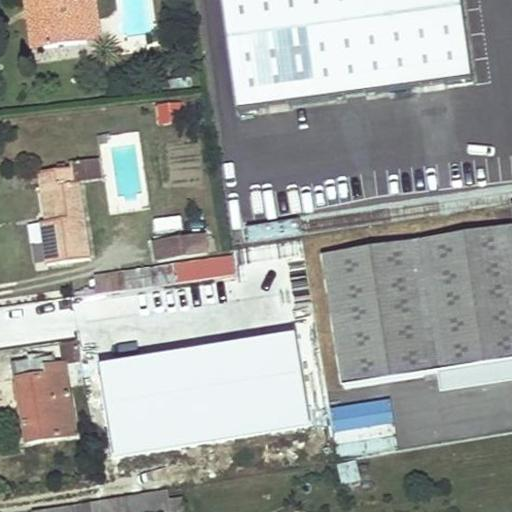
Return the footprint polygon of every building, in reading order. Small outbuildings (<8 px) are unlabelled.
[(27,0),(29,10),(39,9),(44,47),(88,42),(81,0),(80,0),(76,1),(75,0),(27,0)] [(95,0),(75,0),(76,1),(80,0),(81,0),(88,42),(101,40),(95,0)] [(461,0),(229,0),(222,1),(237,114),(473,81),(461,0)] [(39,9),(29,10),(36,48),(44,47),(39,9)] [(100,181),(97,159),(70,163),(71,167),(73,184),(78,183),(100,181)] [(48,266),(90,259),(78,183),(73,184),(71,167),(39,172),(42,189),(48,188),(52,221),(47,222),(42,223),(48,266)] [(52,221),(48,188),(42,189),(47,222),(52,221)] [(511,229),(324,259),(345,390),(441,375),(511,363),(511,229)] [(207,254),(204,235),(154,242),(157,262),(207,254)] [(166,287),(165,269),(151,271),(150,273),(129,276),(131,288),(152,285),(152,289),(166,287)] [(115,293),(112,275),(94,277),(96,295),(115,293)] [(95,324),(93,309),(21,318),(23,334),(95,324)] [(236,330),(235,312),(217,314),(219,332),(236,330)] [(80,344),(59,344),(59,364),(80,364),(80,344)] [(75,437),(67,368),(55,370),(53,354),(35,357),(36,362),(15,365),(26,443),(75,437)] [(511,363),(441,375),(444,395),(511,383),(511,363)] [(334,457),(395,453),(392,405),(331,409),(334,457)] [(355,463),(336,468),(342,491),(361,486),(355,463)] [(170,499),(168,490),(127,497),(130,511),(160,511),(171,511),(171,508),(184,506),(183,498),(170,499)]
